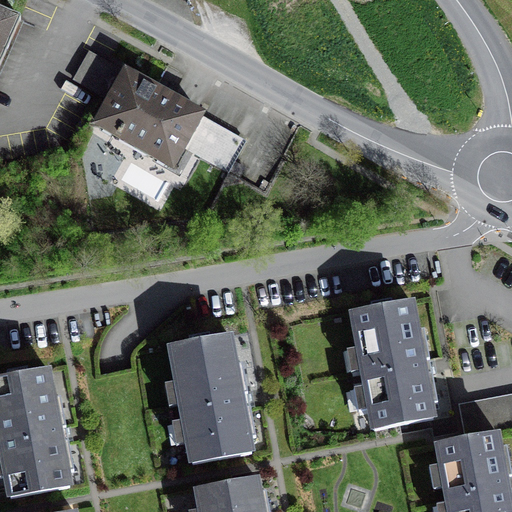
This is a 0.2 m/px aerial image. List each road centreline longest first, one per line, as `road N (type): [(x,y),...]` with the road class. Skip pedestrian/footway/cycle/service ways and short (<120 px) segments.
road 1 (residential): [(0,313),(451,237),(470,229),(501,176)]
road 2 (residential): [(114,0),(392,150),(452,173),(501,176)]
road 3 (tertiary): [(511,120),(500,68),(456,0)]
